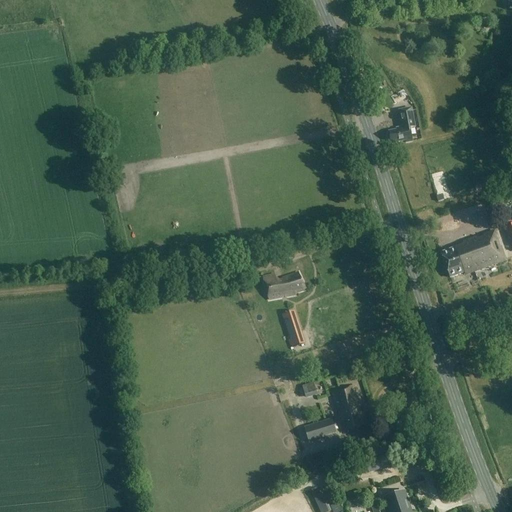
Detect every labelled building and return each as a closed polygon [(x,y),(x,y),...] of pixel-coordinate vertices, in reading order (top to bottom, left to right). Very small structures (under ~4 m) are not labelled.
[(412,142),(409,128),(414,127),(411,109),(398,111),(401,128),(396,129),(396,131),(389,132),(391,144),(405,141),(406,143),(412,142)] [(511,224),(502,228),(507,241),(509,241),(511,249),(511,224)] [(463,245),(474,272),(505,261),(494,231),(484,235),(484,237),(478,240),(477,237),(462,243),(463,245)] [(465,275),(474,272),(463,245),(441,253),(450,278),(464,273),(465,275)] [(509,262),(502,265),(505,272),(511,268),(509,262)] [(306,290),(298,273),(282,278),(282,281),(276,281),(275,275),(263,278),(269,300),(295,295),(295,293),(306,290)] [(288,337),(286,337),(290,347),(292,347),(292,348),(305,344),(301,332),(288,337)] [(294,373),(298,383),(309,378),(306,369),(294,373)] [(302,388),(307,399),(316,395),(312,385),(302,388)] [(367,425),(355,386),(332,393),(341,418),(342,418),(346,432),(345,432),(367,425)] [(324,436),(335,433),(331,420),(305,428),(309,443),(325,439),(324,436)] [(392,449),(364,459),(369,473),(397,464),(392,449)] [(327,491),(333,505),(330,507),(332,511),(341,511),(343,511),(339,503),(332,488),(327,491)] [(321,489),(312,493),(320,511),(329,511),(331,511),(321,489)] [(389,511),(411,511),(410,511),(404,492),(387,498),(385,499),(389,511)] [(379,511),(376,501),(369,503),(372,511),(379,511)]
